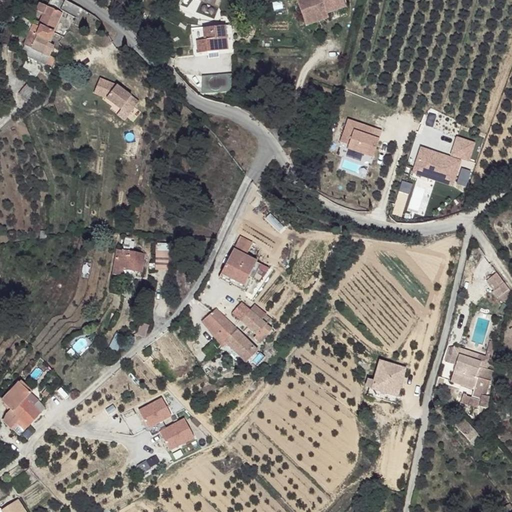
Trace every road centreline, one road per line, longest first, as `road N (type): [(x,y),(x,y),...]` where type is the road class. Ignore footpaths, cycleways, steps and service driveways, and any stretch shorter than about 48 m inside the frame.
road 1 (unknown): [(47,424),(149,341),(276,135),(330,59),(360,44)]
road 2 (residential): [(470,218),(406,230),(352,215),(286,179),(285,143),(247,107),(201,96),(76,0)]
road 3 (residential): [(470,218),(401,511)]
